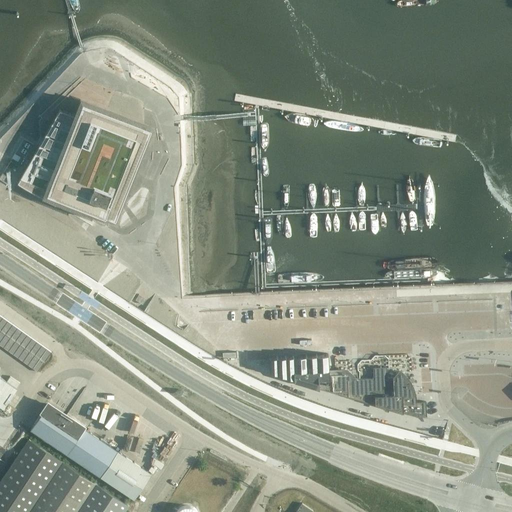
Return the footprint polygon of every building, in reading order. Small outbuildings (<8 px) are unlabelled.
[(86,42),(88,74),(108,73),(107,60),(111,60),(110,50),(106,50),(105,41),(86,42)] [(59,108),(17,181),(55,203),(58,198),(114,220),(141,149),(150,128),(82,101),(77,115),(59,108)] [(2,173),(0,176),(0,178),(7,184),(10,179),(2,173)] [(142,304),(145,299),(138,294),(135,299),(142,304)] [(12,324),(7,321),(0,331),(5,334),(12,324)] [(17,328),(12,324),(5,334),(10,338),(17,328)] [(22,331),(17,328),(10,338),(15,341),(22,331)] [(26,335),(22,331),(15,341),(19,345),(26,335)] [(10,338),(5,334),(0,341),(0,345),(3,347),(10,338)] [(31,338),(26,335),(19,345),(24,348),(31,338)] [(15,341),(10,338),(3,347),(8,351),(15,341)] [(36,342),(31,338),(24,348),(29,351),(36,342)] [(19,345),(15,341),(8,351),(13,354),(19,345)] [(41,345),(36,342),(29,351),(34,355),(41,345)] [(24,348),(19,345),(13,354),(17,358),(24,348)] [(46,349),(41,345),(34,355),(39,358),(46,349)] [(29,351),(24,348),(17,358),(22,361),(29,351)] [(51,352),(46,349),(39,358),(44,362),(51,352)] [(34,355),(29,351),(22,361),(27,365),(34,355)] [(327,353),(268,356),(269,371),(293,378),(293,380),(318,387),(351,397),(363,401),(379,406),(389,405),(388,408),(403,413),(416,417),(426,416),(425,401),(413,402),(413,398),(413,393),(412,392),(411,388),(409,383),(412,381),(410,378),(407,379),(405,377),(402,374),(399,371),(397,377),(388,377),(386,375),(386,369),(380,369),(373,369),(373,376),(372,378),(360,378),(354,379),(345,370),(328,371),(327,353)] [(39,358),(34,355),(27,365),(32,368),(39,358)] [(44,362),(39,358),(32,368),(37,371),(44,362)] [(9,376),(6,381),(16,388),(19,384),(19,383),(9,376)] [(0,406),(3,408),(16,388),(6,381),(0,377),(0,406)] [(133,498),(150,473),(117,451),(117,450),(47,404),(30,429),(100,476),(133,498)] [(28,438),(0,481),(0,511),(124,511),(129,505),(28,438)] [(312,511),(313,510),(301,503),(295,511),(312,511)]
